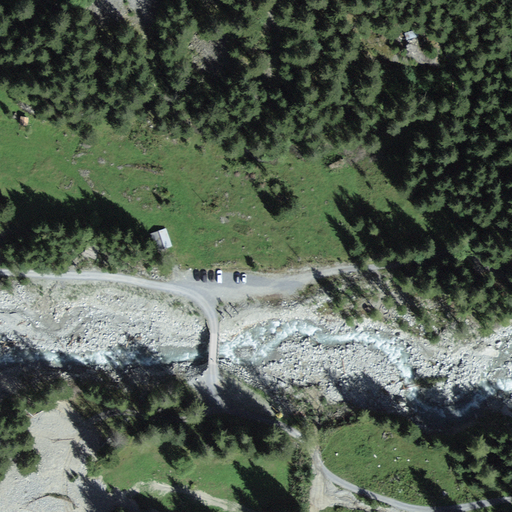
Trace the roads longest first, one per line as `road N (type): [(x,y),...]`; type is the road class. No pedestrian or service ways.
road 1 (unclassified): [(434,511),(353,491),(324,474),(312,448),(220,404),(217,324),(196,296),(122,277),(0,272)]
road 2 (track): [(0,509),(69,435),(109,414),(230,413)]
